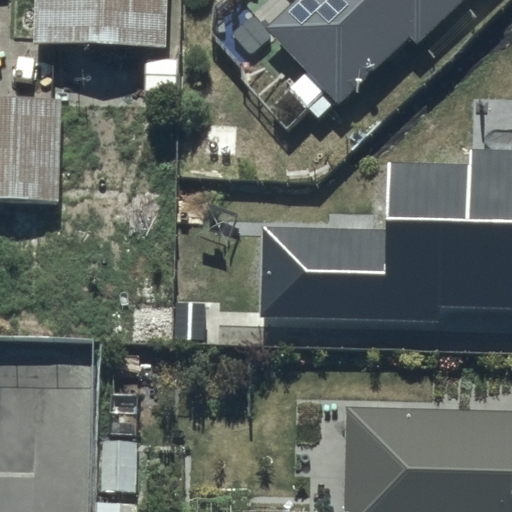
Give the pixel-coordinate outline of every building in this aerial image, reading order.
[(42,0),(41,43),(173,47),(174,0),(42,0)] [(300,0),(271,28),(344,104),(414,36),(418,41),(461,0),(300,0)] [(64,96),(0,94),(0,199),(10,200),(9,235),(40,236),(41,201),(63,201),(64,96)] [(511,150),(469,149),(468,163),(388,161),(386,228),(263,225),(260,317),(438,321),(438,306),(511,307),(511,150)] [(511,511),(511,409),(347,404),(343,511),(511,511)] [(138,438),(103,439),(104,491),(139,491),(138,438)] [(142,511),(143,503),(100,502),(99,511),(142,511)]
